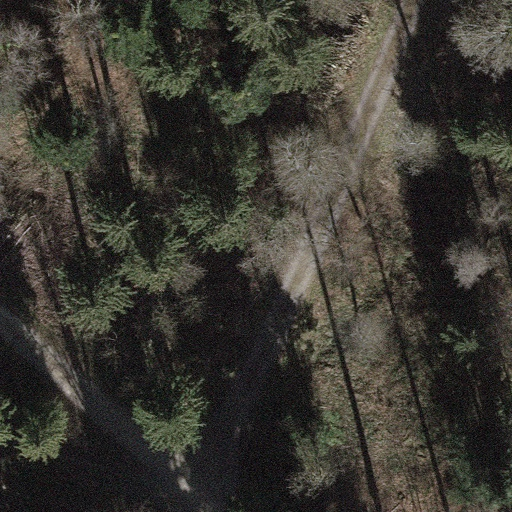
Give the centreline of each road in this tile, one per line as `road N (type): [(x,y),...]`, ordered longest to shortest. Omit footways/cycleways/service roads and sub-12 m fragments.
road 1 (track): [(300,276),(416,0)]
road 2 (track): [(197,511),(103,408),(0,317)]
road 3 (track): [(300,276),(197,511)]
road 4 (track): [(0,450),(197,511)]
